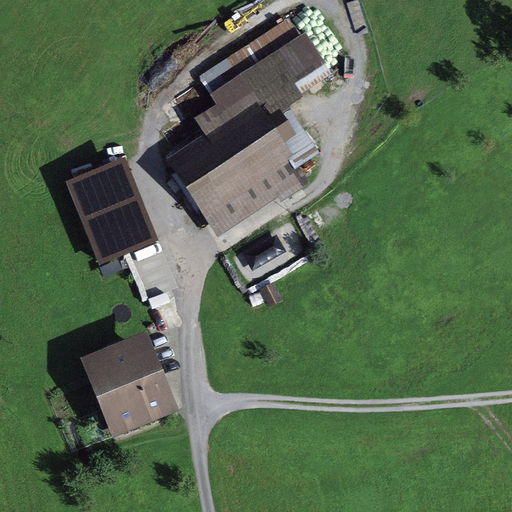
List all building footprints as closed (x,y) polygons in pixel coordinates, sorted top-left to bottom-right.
[(167,159),(218,238),(280,199),(283,202),(304,189),(289,164),(293,161),(270,121),(304,99),(297,86),(327,66),(289,19),(200,79),(217,107),(195,120),(205,137),(167,159)] [(143,119),(132,102),(114,115),(125,132),(143,119)] [(137,189),(110,205),(125,227),(151,209),(137,189)] [(149,242),(108,270),(154,338),(182,319),(174,289),(179,286),(149,242)] [(146,334),(79,360),(114,442),(179,411),(146,334)]
